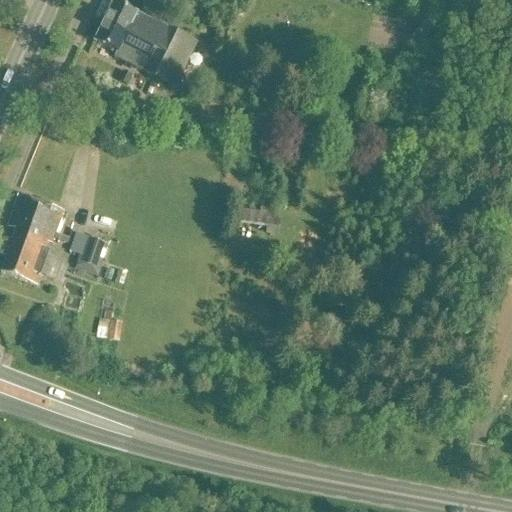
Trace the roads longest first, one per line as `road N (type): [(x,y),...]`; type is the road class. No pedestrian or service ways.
road 1 (primary): [(110,429),(270,474),(482,511)]
road 2 (primary): [(110,429),(0,374)]
road 3 (secondary): [(0,110),(49,0)]
